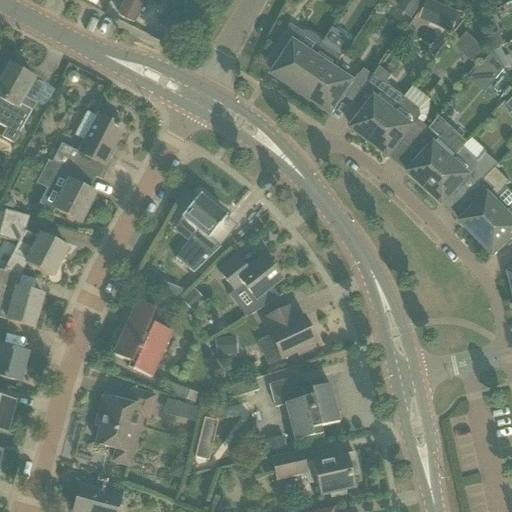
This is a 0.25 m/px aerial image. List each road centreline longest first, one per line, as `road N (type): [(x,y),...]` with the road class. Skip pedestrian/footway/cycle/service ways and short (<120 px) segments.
road 1 (residential): [(30,511),(95,296),(197,115)]
road 2 (secondary): [(311,189),(270,133),(209,91)]
road 3 (secondary): [(197,115),(257,146),(311,189)]
road 4 (secondary): [(391,381),(432,511)]
road 5 (secondary): [(209,91),(145,62),(81,47)]
road 6 (secondary): [(435,511),(412,378)]
road 7 (secondary): [(81,47),(197,115)]
road 8 (secondary): [(412,378),(391,300),(366,258)]
road 9 (secondary): [(366,258),(391,381)]
